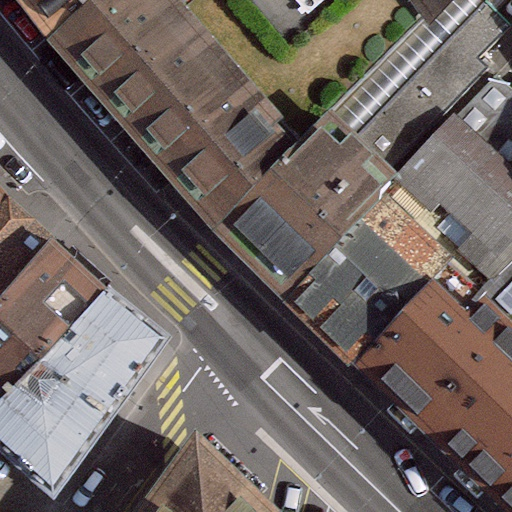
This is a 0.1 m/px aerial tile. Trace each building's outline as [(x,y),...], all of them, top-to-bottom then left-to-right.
[(0,0),(0,34),(35,77),(128,0),(0,0)] [(380,0),(414,45),(463,0),(380,0)] [(142,1),(46,84),(192,249),(287,166),(142,1)] [(511,148),(446,83),(388,156),(482,237),(511,207),(511,148)] [(350,225),(296,176),(201,257),(256,319),(350,225)] [(450,248),(391,188),(266,325),(324,380),(450,248)] [(0,293),(33,250),(0,214),(0,293)] [(0,417),(94,318),(33,250),(0,293),(0,417)] [(511,450),(511,332),(446,271),(356,366),(481,483),(511,450)] [(59,511),(156,374),(94,318),(0,417),(0,489),(26,511),(59,511)] [(511,450),(481,483),(511,510),(511,450)] [(230,511),(187,471),(159,511),(230,511)]
